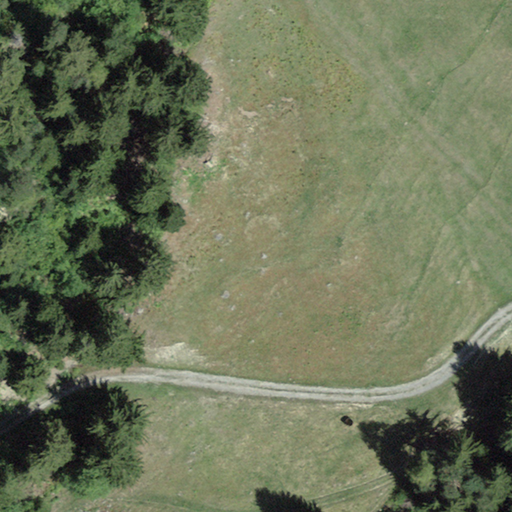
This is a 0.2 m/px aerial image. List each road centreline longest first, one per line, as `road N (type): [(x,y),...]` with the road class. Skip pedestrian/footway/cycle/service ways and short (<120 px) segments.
road 1 (track): [(511,311),(444,373),(414,389),(359,398),(96,383),(51,399),(0,434)]
road 2 (track): [(269,511),(311,508),(434,458),(511,390)]
road 3 (track): [(70,511),(127,494),(231,511)]
